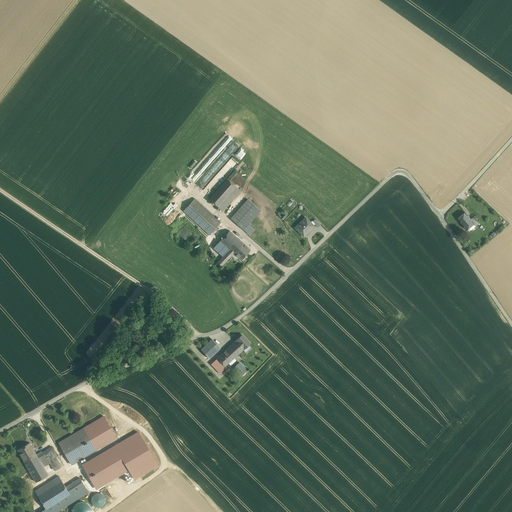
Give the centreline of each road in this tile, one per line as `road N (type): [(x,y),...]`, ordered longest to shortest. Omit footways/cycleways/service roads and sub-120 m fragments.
road 1 (unclassified): [(0,431),(88,381),(215,333),(396,169),(441,214),(511,138)]
road 2 (track): [(441,214),(511,323)]
